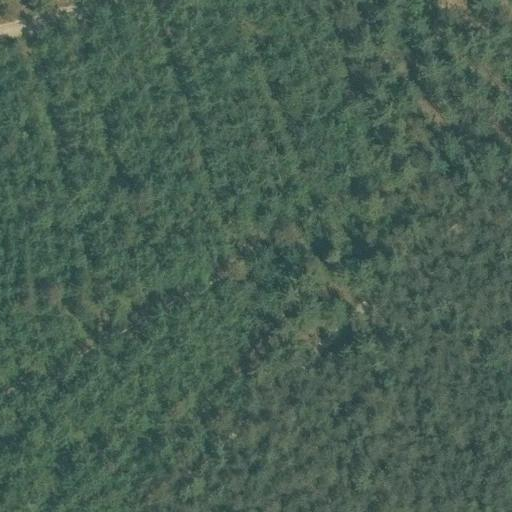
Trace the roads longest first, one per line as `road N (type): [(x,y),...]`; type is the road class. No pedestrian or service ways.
road 1 (track): [(0,403),(394,169),(511,118)]
road 2 (track): [(146,511),(354,318),(511,135)]
road 3 (track): [(0,36),(141,0)]
